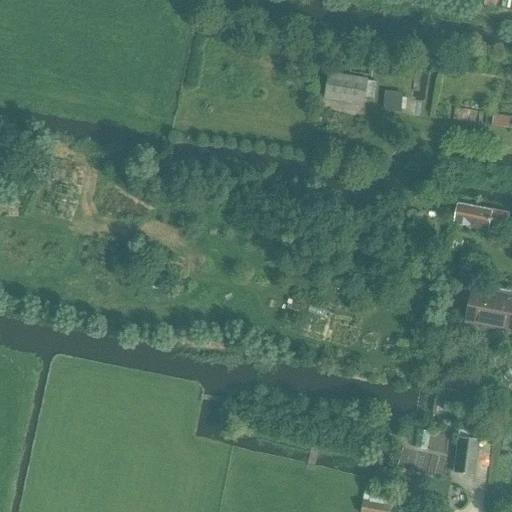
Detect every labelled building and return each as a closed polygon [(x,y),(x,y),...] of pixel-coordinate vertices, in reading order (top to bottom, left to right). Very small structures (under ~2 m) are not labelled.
[(329,73),(325,100),(364,106),(368,79),(329,73)] [(386,92),(384,113),(401,114),(403,94),(386,92)] [(511,117),(492,115),(490,127),(511,129),(511,117)] [(507,227),(509,214),(457,203),(453,223),(489,230),(491,223),(507,227)] [(511,298),(472,290),(466,321),(511,330),(511,298)] [(445,401),(444,411),(452,412),(453,402),(445,401)] [(460,438),(456,474),(475,477),(479,440),(481,426),(462,423),(460,438)] [(427,449),(430,426),(418,424),(414,447),(427,449)] [(363,501),(360,511),(389,511),(391,506),(363,501)]
